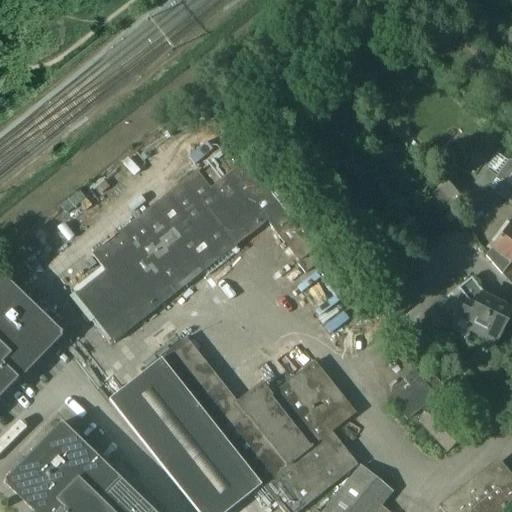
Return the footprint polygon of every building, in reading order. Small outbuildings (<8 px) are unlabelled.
[(397,48),(408,59),(422,45),(410,34),(397,48)] [(334,93),(311,111),(334,141),(357,123),(334,93)] [(236,151),(201,178),(197,172),(91,254),(105,272),(76,294),(75,294),(113,344),(269,223),(279,237),(300,263),(298,264),(306,274),(332,253),(325,244),(294,204),(294,203),(283,189),(286,187),(282,182),(279,184),(263,163),(253,172),(236,151)] [(493,196),(495,192),(511,204),(511,157),(496,177),(485,170),(475,183),(493,196)] [(455,175),(440,187),(457,208),(472,196),(455,175)] [(511,224),(486,256),(501,274),(510,263),(511,264),(511,224)] [(391,278),(404,268),(388,248),(375,259),(391,278)] [(0,280),(0,333),(33,365),(60,337),(61,336),(61,335),(61,334),(60,333),(4,280),(4,279),(3,278),(2,278),(0,279),(0,280)] [(458,290),(461,293),(440,310),(437,307),(426,316),(428,318),(428,320),(423,325),(433,337),(435,335),(439,332),(440,333),(451,323),(448,320),(459,311),(461,312),(462,313),(459,318),(485,331),(483,334),(482,337),(494,343),(490,351),(491,351),(511,312),(480,297),(483,294),(471,280),(458,290)] [(373,304),(374,305),(390,324),(410,307),(394,287),(373,304)] [(0,387),(6,393),(13,386),(12,385),(33,365),(0,333),(0,387)] [(109,401),(114,408),(196,511),(228,511),(262,485),(283,511),(299,511),(357,467),(331,433),(355,414),(315,363),(245,417),(184,340),(161,359),(162,360),(109,401)] [(426,415),(427,417),(419,423),(447,453),(462,439),(429,404),(431,402),(434,399),(445,391),(429,371),(427,372),(425,369),(416,376),(413,372),(403,380),(410,388),(392,403),(407,421),(421,410),(426,415)] [(61,423),(26,459),(3,483),(33,511),(87,511),(119,480),(61,423)] [(359,468),(323,511),(376,511),(391,494),(359,468)] [(480,486),(475,481),(440,509),(443,511),(499,511),(501,511),(505,511),(506,511),(506,510),(511,505),(511,480),(503,469),(480,486)] [(152,511),(119,480),(87,511),(152,511)]
